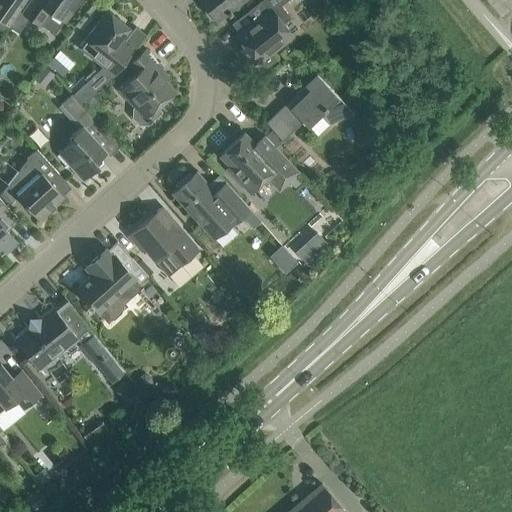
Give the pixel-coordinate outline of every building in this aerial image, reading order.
[(22,7),(25,3),(26,0),(0,0),(0,28),(5,32),(22,7)] [(66,20),(76,5),(80,0),(31,0),(23,12),(55,34),(65,20),(66,20)] [(242,0),(200,0),(218,21),(244,1),(242,0)] [(291,17),(282,6),(277,0),(262,0),(248,11),(232,24),(239,33),(237,35),(246,46),(240,50),(253,67),(258,63),(264,71),(278,60),(272,52),(294,35),(285,23),(291,17)] [(116,74),(122,67),(134,51),(120,40),(130,27),(107,10),(86,37),(97,46),(91,54),(116,74)] [(59,50),(48,63),(62,76),(74,63),(59,50)] [(161,68),(152,58),(145,50),(127,66),(134,74),(118,89),(135,108),(134,109),(133,118),(139,124),(148,124),(150,123),(150,124),(153,121),(153,120),(162,112),(157,107),(176,91),(158,72),(161,68)] [(44,87),(55,75),(45,66),(34,79),(44,87)] [(354,113),(331,89),(317,75),(296,95),(300,99),(291,108),(308,126),(320,114),(329,124),(354,113)] [(94,94),(86,86),(77,94),(85,102),(94,94)] [(97,120),(86,108),(72,93),(62,102),(82,125),(73,133),(76,137),(65,146),(66,148),(59,153),(83,180),(100,165),(96,161),(107,152),(87,130),(97,120)] [(94,97),(86,104),(96,116),(104,108),(94,97)] [(292,131),(290,129),(276,114),(267,123),(283,139),(292,131)] [(299,171),(294,167),(281,152),(271,161),(244,132),(220,155),(253,190),(254,189),(263,199),(268,199),(274,193),(274,188),(265,179),(270,174),(283,187),(299,171)] [(380,166),(393,161),(387,145),(386,146),(385,144),(375,148),(376,150),(374,150),(380,166)] [(64,197),(63,196),(50,181),(59,173),(37,149),(27,157),(28,159),(6,188),(15,199),(18,196),(39,220),(64,197)] [(251,209),(238,194),(224,179),(213,189),(196,171),(172,193),(200,224),(213,240),(233,225),(251,209)] [(198,250),(191,241),(178,225),(169,233),(153,214),(129,235),(141,250),(144,247),(155,261),(167,251),(179,266),(198,250)] [(8,225),(1,217),(0,216),(0,246),(1,246),(6,252),(17,242),(4,228),(8,225)] [(317,232),(295,252),(306,264),(328,244),(317,232)] [(285,244),(272,254),(287,272),(300,262),(285,244)] [(135,261),(127,268),(115,255),(113,257),(106,249),(86,267),(93,275),(77,289),(89,301),(87,303),(97,314),(99,313),(106,320),(115,319),(121,313),(124,304),(139,290),(140,284),(149,276),(135,261)] [(103,344),(92,331),(80,315),(68,325),(53,306),(39,317),(40,319),(29,328),(28,326),(13,337),(40,371),(57,357),(56,356),(64,349),(65,351),(78,340),(112,382),(125,371),(103,344)] [(200,339),(202,338),(210,335),(208,331),(198,335),(200,339)] [(41,394),(38,391),(26,376),(16,383),(1,364),(0,363),(0,402),(4,408),(15,399),(23,409),(41,394)] [(152,379),(151,377),(144,374),(138,379),(140,387),(145,389),(152,385),(152,379)] [(84,436),(92,448),(111,434),(103,422),(84,436)] [(52,477),(44,467),(34,475),(42,485),(52,477)] [(345,511),(335,499),(322,484),(288,511),(345,511)] [(44,495),(34,492),(27,498),(28,507),(37,510),(45,506),(44,495)]
